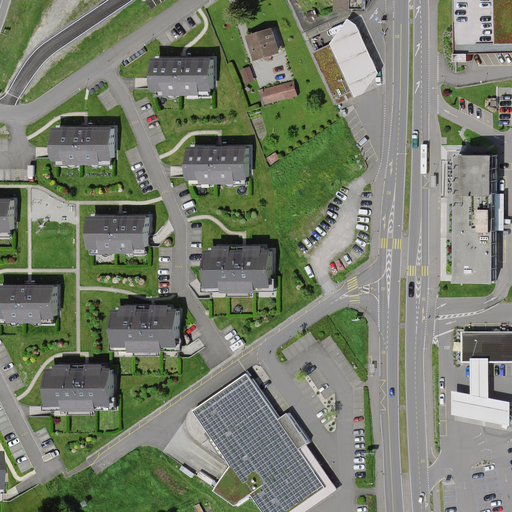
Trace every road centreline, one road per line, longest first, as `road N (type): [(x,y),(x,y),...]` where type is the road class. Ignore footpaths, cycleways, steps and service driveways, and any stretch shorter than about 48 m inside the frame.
road 1 (primary): [(402,0),(389,242),(393,511)]
road 2 (primary): [(422,511),(415,357),(420,0)]
road 3 (residential): [(0,111),(30,111),(195,0)]
